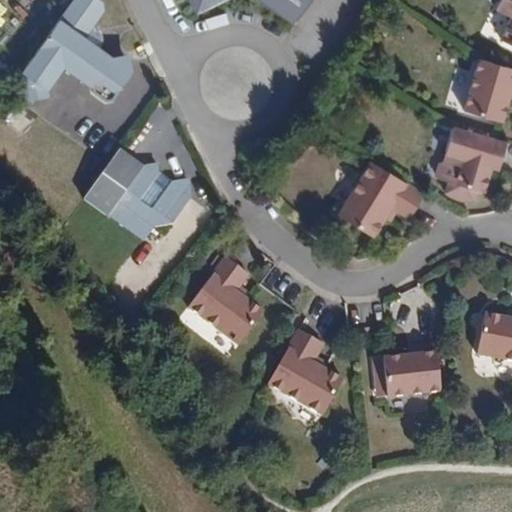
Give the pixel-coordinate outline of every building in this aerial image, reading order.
[(71,0),(22,70),(29,97),(49,93),(48,84),(65,59),(96,80),(96,87),(109,96),(118,94),(136,68),(135,60),(122,52),(117,53),(103,43),(106,39),(107,36),(107,33),(106,30),(102,19),(98,16),(106,4),(105,0),(71,0)] [(308,0),(189,0),(193,9),(212,0),(265,0),(295,20),(308,0)] [(511,0),(493,0),(493,1),(508,9),(497,33),(511,40),(511,0)] [(134,49),(122,52),(135,60),(134,49)] [(511,60),(474,50),(460,101),(498,111),(505,88),(508,75),(511,76),(511,60)] [(503,132),(450,116),(443,143),(460,148),(453,174),(482,182),(487,163),(481,161),(483,154),(489,156),(496,158),(503,132)] [(142,154),(119,138),(83,190),(108,206),(110,204),(145,229),(154,215),(173,211),(190,185),(188,174),(179,167),(169,169),(166,174),(154,165),(157,161),(154,152),(142,154)] [(410,208),(425,184),(371,150),(338,204),(373,226),(385,207),(389,210),(395,199),(410,208)] [(169,169),(157,161),(154,165),(166,174),(169,169)] [(179,167),(188,174),(187,165),(179,167)] [(247,264),(225,247),(187,297),(237,335),(262,302),(245,289),(247,286),(237,278),(247,264)] [(511,350),(511,304),(506,303),(505,307),(483,303),(475,343),(511,350)] [(298,321),(267,375),(321,406),(342,370),(323,358),(324,356),(313,349),(322,334),(298,321)] [(440,379),(435,331),(419,333),(420,341),(407,342),(381,344),(381,345),(372,346),(375,373),(384,372),(385,384),(386,385),(440,379)] [(420,341),(419,333),(406,334),(407,342),(420,341)] [(384,372),(375,373),(376,385),(385,384),(384,372)]
